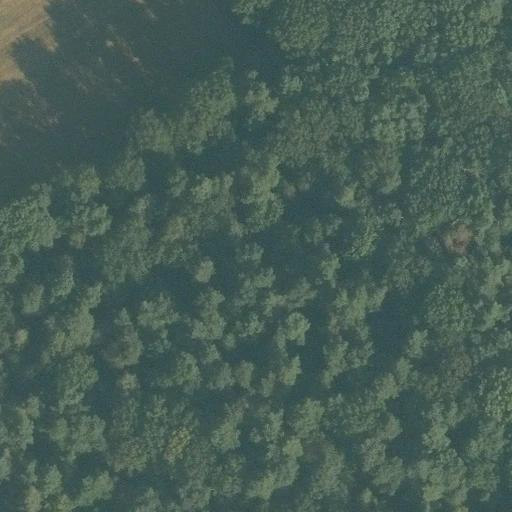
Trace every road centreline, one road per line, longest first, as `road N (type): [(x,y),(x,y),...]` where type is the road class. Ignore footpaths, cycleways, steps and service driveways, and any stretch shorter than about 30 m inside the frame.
road 1 (track): [(511,436),(307,92),(243,0)]
road 2 (track): [(226,511),(0,372)]
